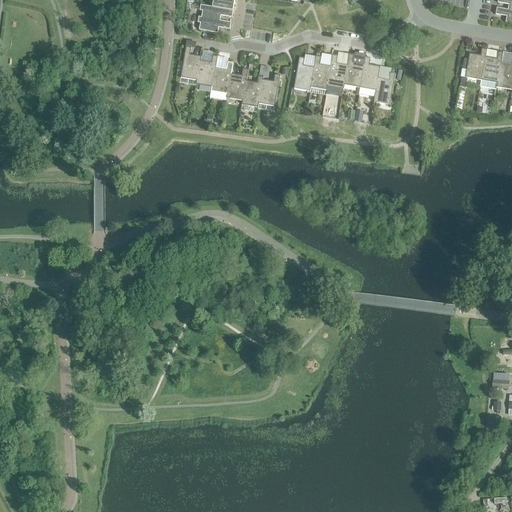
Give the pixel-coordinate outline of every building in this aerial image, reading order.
[(214,0),(213,8),(233,12),(234,3),(231,2),(231,0),(233,0),(235,0),(234,0),(214,0)] [(509,5),(508,10),(508,11),(511,11),(511,0),(497,0),(497,3),(498,3),(509,5)] [(202,12),(201,18),(201,19),(219,22),(219,21),(220,16),(231,18),(233,12),(213,8),(212,8),(200,6),(199,11),(200,11),(202,12)] [(508,10),(496,8),(495,15),(496,15),(507,17),(506,23),(511,23),(511,11),(508,11),(508,10)] [(201,19),(201,18),(198,18),(197,23),(198,23),(200,23),(199,30),(199,31),(217,34),(217,33),(218,28),(229,30),(230,23),(219,21),(219,22),(201,19)] [(192,81),(196,81),(200,62),(201,57),(200,57),(200,58),(189,56),(190,49),(191,49),(185,48),(184,53),(184,58),(180,79),(181,79),(181,78),(192,80),(192,81)] [(480,81),(481,81),(485,58),(487,50),(481,49),(481,50),(482,50),(480,57),(469,55),(470,54),(469,54),(468,60),(466,71),(465,78),(467,79),(469,79),(481,81),(480,81)] [(485,81),(497,83),(500,64),(501,64),(503,53),(497,52),(497,53),(496,60),(485,58),(481,81),(485,82),(485,81)] [(355,88),(360,89),(364,65),(363,65),(352,63),(354,57),(354,56),(349,55),(347,66),(344,86),(355,88)] [(200,86),(211,88),(212,88),(215,68),(215,69),(217,57),(212,56),(212,57),(211,64),(200,62),(196,81),(195,85),(200,86)] [(343,90),(344,86),(347,66),(336,64),(337,58),(337,57),(332,56),(330,67),(327,87),(339,89),(343,90)] [(327,91),(327,87),(330,67),(319,66),(320,59),(321,59),(321,58),(315,57),(313,69),(314,69),(310,88),(311,88),(322,90),(327,91)] [(372,91),(375,92),(376,92),(378,79),(380,68),(368,66),(370,59),(365,58),(363,65),(364,65),(360,89),(360,88),(371,90),(371,91),(372,91)] [(310,92),(311,88),(310,88),(314,69),(313,69),(303,67),(304,60),(299,59),(293,89),(294,90),(294,89),(306,91),(306,92),(310,92)] [(216,92),(227,94),(230,75),(231,75),(233,64),(227,63),(227,64),(228,64),(226,71),(215,69),(215,68),(212,88),(211,88),(211,92),(215,93),(216,92)] [(500,88),(511,90),(511,64),(511,66),(501,64),(500,64),(497,83),(496,88),(500,89),(500,88)] [(230,99),(242,101),(246,82),(248,71),(243,70),(243,71),(242,77),(231,75),(230,75),(227,94),(226,99),(230,100),(230,99)] [(376,92),(375,92),(374,96),(373,103),(378,104),(378,103),(389,105),(389,106),(390,106),(395,75),(389,74),(390,75),(389,81),(378,79),(376,92)] [(274,83),(263,81),(262,81),(258,105),(262,105),(274,107),(280,76),(275,76),(274,76),(275,76),(274,83)] [(242,101),(241,106),(246,106),(257,108),(258,109),(258,105),(262,81),(263,81),(263,78),(258,77),(257,84),(246,82),(242,101)] [(492,381),(491,389),(508,389),(508,381),(492,381)]
